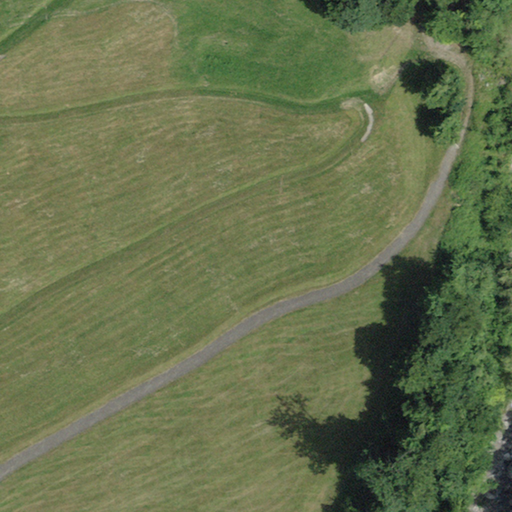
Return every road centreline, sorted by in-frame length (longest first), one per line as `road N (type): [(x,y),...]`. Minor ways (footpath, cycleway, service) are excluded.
road 1 (track): [(0,315),(200,213),(333,160),(359,139),(367,119),(355,103),(301,108),(187,93),(0,123)]
road 2 (track): [(0,473),(252,321),(364,274),(417,222),(457,143)]
